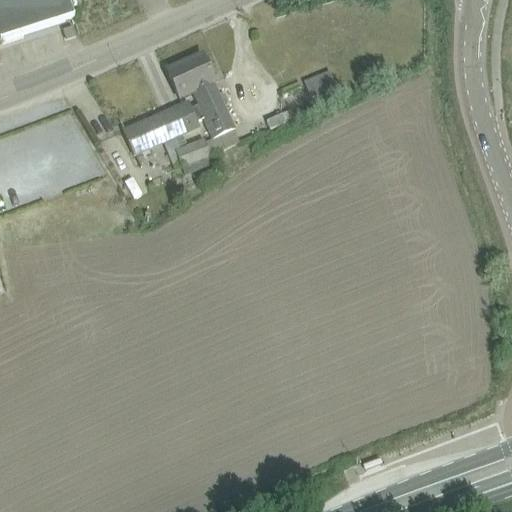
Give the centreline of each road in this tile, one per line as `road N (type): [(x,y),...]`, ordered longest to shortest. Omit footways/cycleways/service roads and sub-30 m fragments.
road 1 (unclassified): [(0,97),(223,0)]
road 2 (tertiary): [(511,201),(480,109),(477,0)]
road 3 (secondary): [(511,450),(342,511)]
